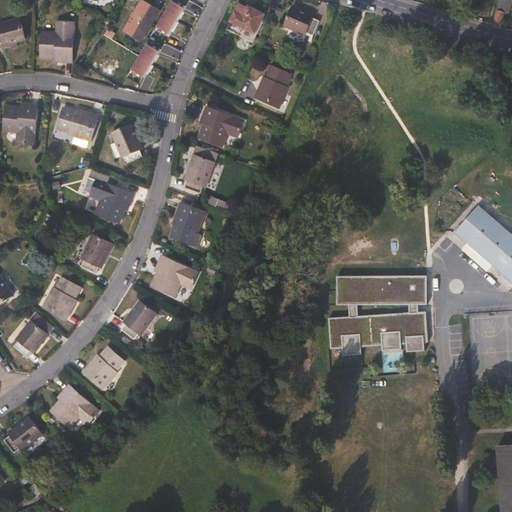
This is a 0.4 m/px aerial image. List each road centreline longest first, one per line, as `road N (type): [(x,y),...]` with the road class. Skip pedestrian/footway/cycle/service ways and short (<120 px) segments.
road 1 (residential): [(173,107),(158,189),(118,284),(72,345),(0,405)]
road 2 (residential): [(173,107),(43,82),(0,84)]
road 3 (residential): [(369,0),(511,42)]
